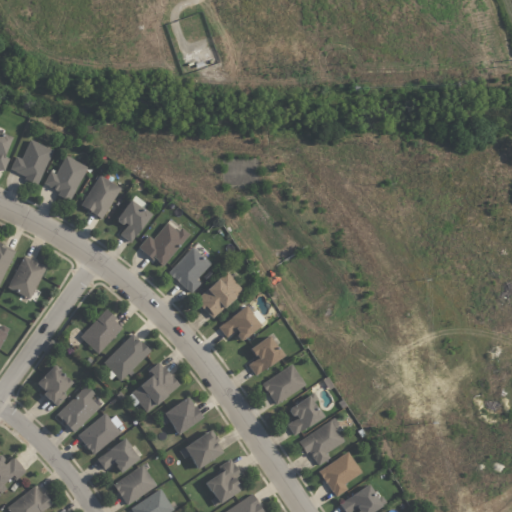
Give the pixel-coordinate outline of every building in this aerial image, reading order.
[(0,170),(3,172),(8,160),(2,158),(10,137),(0,133),(0,170)] [(37,184),(52,150),(29,140),(20,160),(15,157),(8,171),(37,184)] [(85,166),(63,156),(55,173),(49,171),(42,187),(70,200),(85,166)] [(101,219),(119,188),(98,175),(79,206),(101,219)] [(118,235),(130,243),(149,214),(128,200),(115,220),(124,226),(118,235)] [(160,267),(189,235),(180,228),(176,232),(166,223),(151,239),(147,236),(137,247),(160,267)] [(0,282),(13,251),(0,245),(0,282)] [(196,279),(210,264),(191,247),(166,273),(189,294),(200,283),(196,279)] [(7,290),(30,299),(44,266),(21,256),(7,290)] [(242,291),(225,272),(194,300),(212,319),(242,291)] [(224,338),(233,332),(239,341),(259,327),(245,307),(216,327),(224,338)] [(122,327),(104,310),(79,337),(97,354),(122,327)] [(101,363),(119,381),(149,352),(131,334),(101,363)] [(247,364),(252,375),(282,359),(269,336),(248,348),(255,360),(247,364)] [(177,388),(159,362),(146,371),(152,380),(131,394),(144,412),(177,388)] [(260,385),(274,405),(304,385),(290,364),(260,385)] [(56,406),(66,396),(62,393),(71,383),(52,365),(33,386),(56,406)] [(94,395),(85,386),(55,414),(72,433),(99,408),(90,399),(94,395)] [(286,424),(291,434),(322,420),(311,395),(287,407),(293,420),(286,424)] [(177,435),(200,418),(186,397),(162,414),(177,435)] [(119,432),(103,413),(76,437),(92,456),(119,432)] [(325,453),(343,442),(329,421),(298,441),(315,467),(328,458),(325,453)] [(182,459),(188,456),(195,469),(222,454),(210,432),(177,449),(182,459)] [(113,464),(119,473),(137,460),(123,439),(95,459),(103,471),(113,464)] [(317,471),(334,498),(346,490),(343,485),(360,473),(346,452),(317,471)] [(0,485),(11,477),(14,481),(25,471),(13,457),(5,464),(0,458),(0,485)] [(233,479),(239,476),(230,460),(217,466),(220,473),(204,481),(216,504),(240,491),(233,479)] [(125,506),(155,487),(142,465),(111,484),(125,506)] [(9,511),(42,511),(50,508),(37,486),(5,506),(9,511)] [(356,511),(372,511),(380,508),(368,486),(337,503),(342,511),(350,511),(355,509),(356,511)] [(129,507),(131,511),(171,511),(160,490),(129,507)] [(262,511),(251,494),(223,511),(262,511)]
